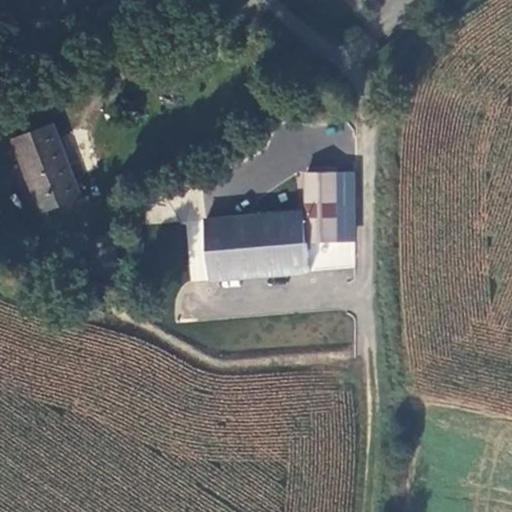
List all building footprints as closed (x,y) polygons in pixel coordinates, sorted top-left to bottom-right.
[(173,5),(169,0),(114,0),(101,10),(123,41),(173,5)] [(54,122),(14,138),(43,213),(83,197),(54,122)] [(336,239),(336,236),(337,173),(337,171),(307,171),(306,210),(206,219),(211,278),(309,270),(306,240),(336,239)] [(353,173),(337,173),(336,236),(353,236),(353,173)] [(117,234),(90,236),(92,274),(119,273),(117,234)]
